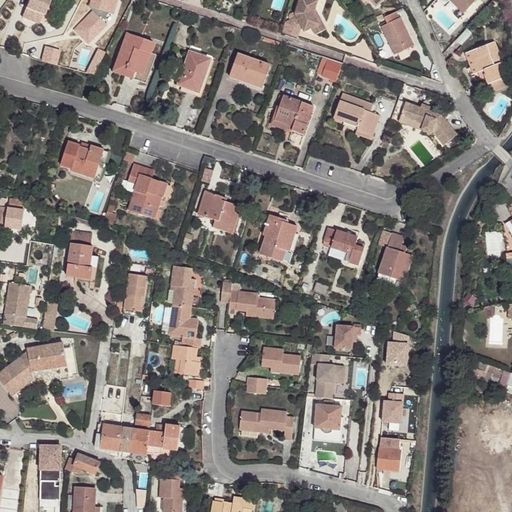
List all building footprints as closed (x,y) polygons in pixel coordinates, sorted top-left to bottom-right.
[(43,15),(45,15),(50,0),(28,0),(22,17),(34,22),(37,12),(43,15)] [(300,29),(302,28),(304,32),(312,29),(319,25),(314,14),(315,10),(318,0),(300,0),(296,15),(297,17),(290,21),(285,23),(282,33),(297,38),(300,29)] [(449,0),(464,14),(476,0),(449,0)] [(319,25),(312,29),(315,35),(326,30),(315,10),(314,14),(319,25)] [(105,11),(97,23),(101,26),(110,14),(105,11)] [(37,12),(34,22),(39,24),(43,15),(37,12)] [(414,46),(401,18),(399,18),(396,12),(384,18),(387,24),(381,27),(395,55),(414,46)] [(82,33),(91,40),(101,26),(97,23),(92,19),(82,33)] [(153,43),(126,34),(115,63),(118,65),(117,70),(125,73),(126,70),(142,76),(150,54),(153,43)] [(470,52),(478,72),(484,70),(486,75),(492,93),(509,86),(501,64),(503,63),(495,43),(470,52)] [(177,85),(198,92),(209,59),(189,52),(177,85)] [(466,54),(474,74),(478,72),(470,52),(466,54)] [(156,56),(150,54),(142,76),(126,70),(125,73),(117,70),(118,65),(115,63),(112,72),(146,84),(156,56)] [(263,86),(270,66),(238,55),(230,77),(241,81),(241,79),(263,86)] [(337,81),(343,64),(329,59),(322,76),(337,81)] [(262,89),(263,86),(241,79),(241,81),(262,89)] [(334,119),(344,122),(345,119),(359,124),(358,128),(357,131),(369,135),(376,115),(370,113),(373,105),(343,94),(334,119)] [(288,130),(304,135),(314,107),(283,96),(283,97),(280,96),(271,119),(290,126),(288,130)] [(422,130),(431,134),(432,131),(433,130),(438,135),(438,138),(444,146),(457,135),(441,116),(429,111),(421,108),(406,103),(401,116),(416,122),(417,123),(423,126),(422,130)] [(369,135),(357,131),(356,134),(371,140),(380,116),(376,115),(369,135)] [(422,130),(423,126),(417,123),(416,122),(401,116),(399,122),(422,130)] [(290,126),(271,119),(270,124),(288,130),(290,126)] [(345,119),(344,122),(358,128),(359,124),(345,119)] [(95,178),(104,151),(104,150),(91,146),(90,151),(80,148),(79,147),(80,146),(68,142),(61,166),(72,169),(71,171),(95,179),(95,178)] [(108,153),(104,151),(95,178),(99,179),(108,153)] [(158,196),(163,182),(151,179),(141,176),(144,168),(134,165),(126,188),(128,191),(135,193),(129,211),(155,219),(162,197),(158,196)] [(154,172),(144,168),(141,176),(151,179),(154,172)] [(206,169),(202,182),(209,184),(213,171),(206,169)] [(215,220),(213,228),(228,233),(234,217),(237,218),(240,218),(243,207),(222,200),(223,197),(206,192),(198,215),(215,220)] [(0,207),(0,226),(21,230),(26,201),(10,199),(8,209),(0,207)] [(295,234),(298,226),(287,223),(288,218),(285,217),(285,220),(270,216),(264,236),(266,237),(260,254),(290,263),(293,252),(290,251),(295,234)] [(234,217),(228,233),(232,234),(237,218),(234,217)] [(357,242),(358,238),(329,228),(323,244),(332,247),(331,248),(347,253),(344,261),(359,266),(366,245),(357,242)] [(71,244),(66,276),(91,280),(93,268),(89,268),(93,247),(90,247),(92,234),(67,230),(65,243),(71,244)] [(295,234),(290,251),(293,252),(299,235),(295,234)] [(404,238),(392,234),(379,274),(396,280),(404,282),(412,256),(405,254),(400,252),(402,246),(404,238)] [(175,291),(173,305),(192,307),(194,289),(190,288),(191,279),(192,269),(173,266),(170,290),(175,291)] [(124,310),(142,313),(143,308),(141,307),(142,297),(145,297),(148,277),(130,274),(124,310)] [(396,280),(379,274),(377,279),(395,285),(396,280)] [(223,282),(221,302),(230,303),(232,283),(223,282)] [(3,324),(37,330),(38,320),(26,318),(31,286),(10,283),(3,324)] [(230,303),(228,314),(236,315),(237,310),(256,312),(255,317),(274,319),(276,300),(258,298),(258,294),(239,292),(239,284),(232,283),(230,303)] [(326,295),(328,289),(316,284),(314,290),(326,295)] [(49,301),(44,329),(54,331),(59,303),(49,301)] [(196,338),(199,320),(190,319),(192,307),(173,305),(172,307),(168,335),(183,337),(182,347),(198,349),(200,349),(202,339),(196,338)] [(162,334),(168,335),(172,307),(166,306),(162,334)] [(142,313),(124,310),(123,315),(141,318),(142,313)] [(354,327),(337,326),(335,349),(352,350),(353,335),(360,336),(361,325),(354,324),(354,327)] [(0,373),(0,380),(12,396),(33,380),(32,372),(67,366),(63,343),(27,349),(28,352),(29,361),(26,361),(21,357),(0,373)] [(198,377),(200,363),(199,362),(199,357),(196,357),(198,349),(182,347),(174,346),(172,359),(177,360),(175,373),(198,377)] [(284,350),(263,348),(261,367),(271,368),(281,369),(280,373),(299,376),(301,357),(283,355),(284,350)] [(28,352),(21,357),(26,361),(29,361),(28,352)] [(329,356),(312,354),(311,364),(319,365),(316,398),(332,399),(333,382),(343,383),(344,367),(332,366),(333,364),(329,363),(329,356)] [(511,373),(472,359),(470,364),(471,364),(470,368),(467,367),(464,376),(480,380),(480,376),(492,378),(491,380),(500,382),(498,387),(507,390),(507,392),(511,393),(511,373)] [(268,380),(248,377),(247,392),(266,394),(267,387),(268,380)] [(189,388),(204,390),(205,382),(190,380),(189,388)] [(280,381),(268,380),(267,387),(280,389),(280,381)] [(155,391),(153,405),(169,407),(171,393),(155,391)] [(342,407),(316,405),(316,412),(314,412),(313,417),(315,417),(315,428),(322,429),(322,431),(325,433),(328,433),(331,432),(332,430),(340,431),(342,407)] [(242,411),(239,430),(242,431),(258,432),(259,429),(270,430),(285,432),(284,440),(292,441),(294,418),(287,417),(288,412),(261,409),(261,413),(242,411)] [(493,416),(492,416),(489,439),(500,440),(500,435),(511,436),(511,415),(505,414),(505,417),(501,417),(502,412),(493,410),(493,416)] [(151,416),(138,415),(136,414),(135,428),(140,429),(141,425),(150,426),(151,416)] [(95,447),(120,451),(123,428),(98,424),(95,447)] [(150,431),(147,454),(161,454),(162,448),(178,451),(181,427),(166,425),(157,424),(156,432),(150,431)] [(134,429),(123,428),(120,451),(131,453),(134,429)] [(150,431),(134,429),(131,453),(147,455),(147,454),(150,431)] [(61,446),(41,446),(41,470),(61,470),(61,446)] [(399,471),(401,451),(380,449),(377,469),(399,471)] [(100,462),(79,454),(76,461),(69,458),(65,469),(78,474),(80,469),(95,475),(100,462)] [(161,479),(160,498),(164,498),(163,511),(182,511),(183,499),(178,498),(179,489),(179,481),(184,481),(184,473),(170,473),(170,480),(167,480),(161,479)] [(94,511),(96,489),(75,488),(73,511),(94,511)] [(138,494),(137,507),(144,508),(145,495),(138,494)] [(243,499),(243,501),(233,499),(233,504),(232,507),(223,506),(224,502),(224,500),(213,498),(210,511),(251,511),(253,500),(243,499)] [(334,503),(334,511),(344,511),(343,503),(334,503)]
